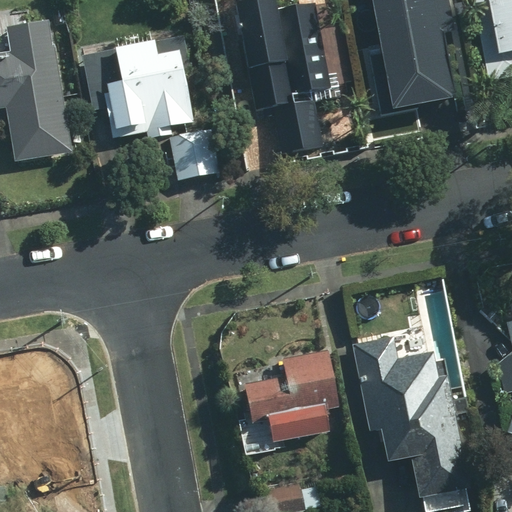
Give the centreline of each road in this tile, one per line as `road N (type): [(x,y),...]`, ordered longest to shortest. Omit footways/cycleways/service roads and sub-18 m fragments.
road 1 (residential): [(511,190),(121,267)]
road 2 (residential): [(170,511),(121,267)]
road 3 (residential): [(121,267),(0,289)]
